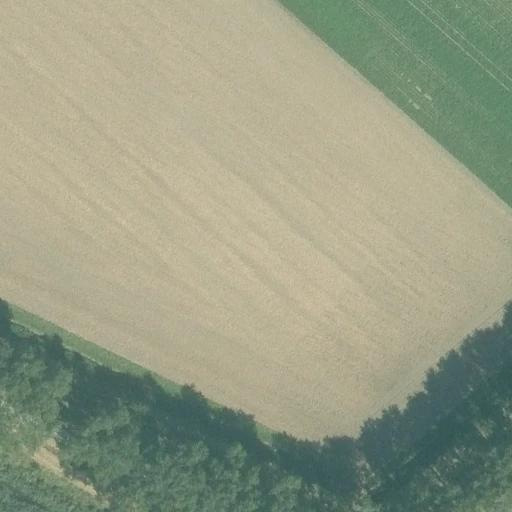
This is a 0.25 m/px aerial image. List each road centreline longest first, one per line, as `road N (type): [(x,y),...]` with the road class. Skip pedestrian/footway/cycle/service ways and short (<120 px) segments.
road 1 (track): [(0,366),(323,511)]
road 2 (unclassified): [(217,511),(0,406)]
road 3 (track): [(0,421),(141,511)]
road 4 (track): [(405,511),(511,420)]
